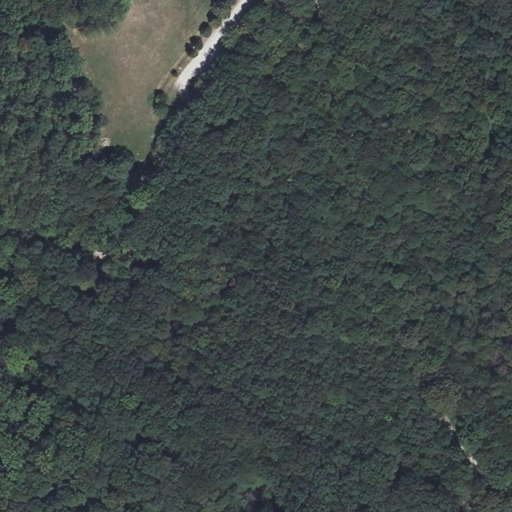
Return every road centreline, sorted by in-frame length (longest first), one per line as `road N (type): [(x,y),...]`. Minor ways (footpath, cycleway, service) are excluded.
road 1 (track): [(322,0),(396,296),(425,370),(502,511)]
road 2 (track): [(284,0),(183,123),(118,249)]
road 3 (track): [(12,511),(77,402),(99,285),(118,249)]
road 4 (track): [(197,104),(181,93),(182,76),(242,0)]
